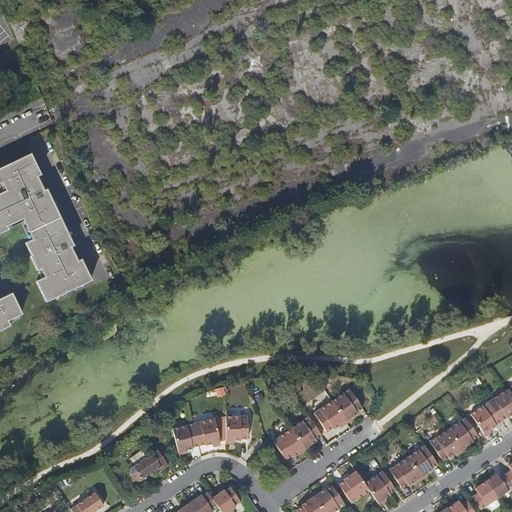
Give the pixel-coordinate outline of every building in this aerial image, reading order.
[(38,178),(28,157),(0,170),(0,332),(7,329),(5,324),(19,317),(10,297),(0,301),(0,235),(6,232),(4,229),(20,221),(31,243),(24,246),(30,259),(28,259),(35,273),(39,271),(43,280),(34,284),(44,305),(89,283),(79,263),(75,265),(70,253),(73,252),(71,249),(74,247),(70,239),(67,240),(49,201),(51,200),(47,191),(44,193),(43,190),(40,191),(35,179),(38,178)] [(225,394),(223,387),(216,389),(215,389),(218,396),(225,394)] [(350,389),(332,401),(346,421),(353,417),(358,413),(358,411),(363,408),(350,389)] [(488,402),(501,421),(506,417),(507,418),(511,415),(511,399),(506,390),(488,402)] [(264,400),(262,394),(254,397),(256,403),(264,400)] [(346,421),(332,401),(315,413),(328,432),(333,428),(334,429),(340,425),(346,421)] [(495,425),(501,421),(488,402),(470,415),(484,435),(490,430),(495,427),(495,425)] [(226,417),(226,416),(215,419),(221,442),(226,440),(226,417)] [(310,416),(292,429),(305,448),(312,444),(318,440),(317,439),(323,435),(310,416)] [(248,418),(226,417),(226,440),(226,442),(234,442),(241,442),(242,441),(248,441),(248,418)] [(473,440),(478,437),(465,418),(447,430),(461,450),(467,445),(473,441),(473,440)] [(215,419),(194,423),(199,446),(206,445),(213,444),(221,442),(215,419)] [(199,446),(194,423),(173,428),(178,452),(186,450),(193,448),(193,447),(199,446)] [(305,448),(292,429),(274,440),(287,459),(292,456),(293,457),(299,453),(305,448)] [(461,450),(447,430),(430,441),(443,460),(447,457),(448,458),(455,453),(461,450)] [(432,468),(437,465),(424,446),(406,458),(420,478),(427,473),(433,469),(432,468)] [(160,467),(162,469),(168,465),(158,450),(149,456),(145,450),(134,457),(133,456),(131,457),(130,459),(134,466),(130,468),(129,474),(133,481),(137,482),(142,479),(154,471),(160,467)] [(420,478),(406,458),(389,470),(402,488),(407,485),(408,486),(414,482),(420,478)] [(270,460),(265,464),(269,471),(275,467),(270,460)] [(389,494),(395,490),(382,471),(364,483),(370,492),(377,503),(384,499),(389,495),(389,494)] [(370,492),(364,483),(356,472),(349,477),(344,480),(344,481),(339,485),(352,504),(370,492)] [(497,498),(511,488),(511,484),(505,474),(499,478),(496,474),(486,481),(497,498)] [(480,510),(497,498),(486,481),(475,489),(477,493),(472,497),(480,510)] [(313,498),(323,511),(334,511),(345,505),(332,486),(326,490),(325,489),(319,493),(313,498)] [(217,507),(220,511),(229,511),(236,508),(235,506),(240,502),(230,488),(225,492),(224,491),(212,499),(217,507)] [(71,509),(72,511),(93,511),(103,505),(95,493),(71,509)] [(212,499),(208,493),(203,496),(202,495),(189,503),(195,511),(213,511),(212,510),(217,507),(212,499)] [(297,511),(323,511),(313,498),(307,502),(302,505),(301,507),(296,510),(297,511)] [(449,511),(474,511),(468,502),(462,506),(459,502),(448,509),(449,511)] [(195,511),(189,503),(178,511),(177,511),(195,511)]
